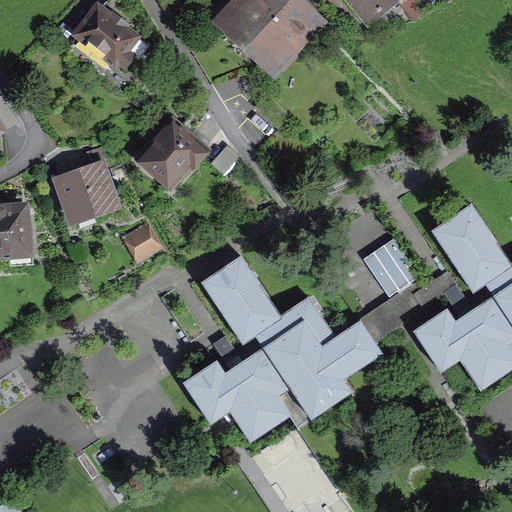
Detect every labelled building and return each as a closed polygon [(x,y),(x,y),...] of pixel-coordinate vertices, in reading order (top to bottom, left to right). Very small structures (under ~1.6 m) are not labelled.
[(327,23),(301,0),(229,0),(208,23),(272,82),(327,23)] [(343,0),(368,29),(401,2),(399,0),(343,0)] [(131,50),(141,37),(97,2),(74,32),(62,23),(54,34),(66,42),(71,36),(115,71),(119,66),(124,70),(137,54),(131,50)] [(279,130),(290,117),(265,95),(253,109),(279,130)] [(190,169),(193,173),(211,152),(173,118),(133,165),(168,193),(190,169)] [(223,176),(239,156),(226,145),(210,165),(223,176)] [(121,211),(104,160),(50,179),(67,230),(121,211)] [(0,206),(0,262),(31,261),(27,205),(0,206)] [(511,263),(510,264),(470,205),(429,233),(472,295),(483,287),(490,297),(474,308),(458,318),(453,322),(445,311),(410,335),(439,377),(457,365),(478,395),(511,371),(511,263)] [(137,265),(163,248),(146,223),(120,239),(137,265)] [(421,277),(394,238),(361,260),(388,299),(412,284),(421,277)] [(288,417),(297,431),(352,394),(343,381),(383,354),(376,344),(359,319),(333,337),(306,296),(278,315),(238,256),(197,284),(240,346),(251,338),(258,348),(229,368),(221,373),(213,361),(178,385),(207,428),(225,416),(246,446),(288,417)] [(366,315),(359,319),(376,344),(444,298),(458,318),(474,308),(448,270),(434,280),(417,291),(412,284),(388,299),(366,315)] [(20,511),(5,499),(0,505),(0,511),(20,511)]
